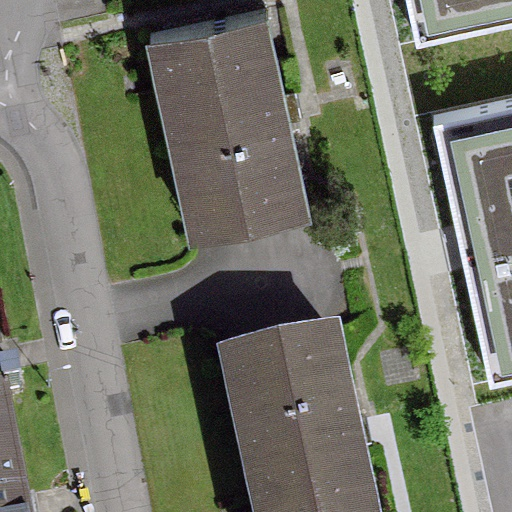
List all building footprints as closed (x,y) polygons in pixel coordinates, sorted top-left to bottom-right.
[(511,0),(410,0),(419,41),(511,21),(511,0)] [(203,221),(186,225),(187,229),(303,205),(261,8),(145,34),(146,38),(163,34),(203,221)] [(511,95),(422,117),(486,386),(511,380),(511,95)] [(368,511),(332,339),(216,364),(217,368),(234,364),(265,511),(368,511)] [(0,449),(8,448),(0,405),(0,391),(16,388),(12,370),(0,372),(0,449)] [(20,511),(8,448),(0,449),(0,511),(20,511)]
